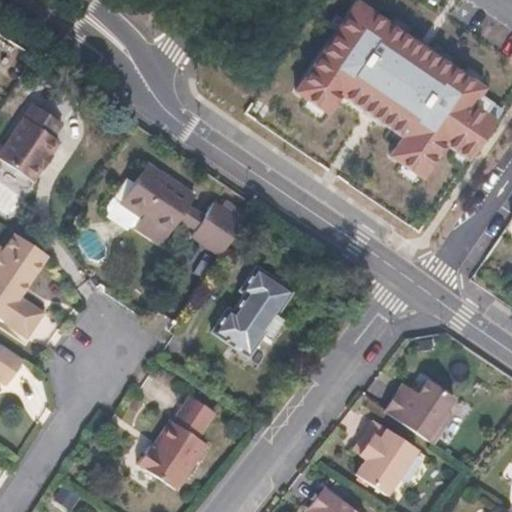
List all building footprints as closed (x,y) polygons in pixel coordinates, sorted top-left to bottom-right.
[(472,162),(501,122),(478,107),(490,88),(360,0),(359,0),(297,92),(329,116),(344,100),(406,135),(391,159),(430,182),(451,148),(472,162)] [(60,121),(32,102),(0,149),(0,157),(31,179),(41,163),(49,151),(58,138),(52,135),(60,121)] [(53,153),(49,151),(41,163),(45,166),(53,153)] [(197,199),(149,166),(124,204),(146,220),(154,226),(149,234),(166,245),(182,221),(189,210),(197,199)] [(110,208),(113,215),(134,230),(139,229),(142,226),(146,220),(124,204),(116,199),(110,208)] [(219,205),(207,222),(200,233),(196,239),(224,258),(247,224),(219,205)] [(189,210),(182,221),(200,233),(207,222),(189,210)] [(0,322),(28,342),(45,316),(23,299),(50,259),(14,235),(5,249),(0,245),(0,322)] [(243,310),(236,306),(219,331),(256,356),(273,331),(279,336),(291,319),(284,315),(301,290),(264,264),(248,289),(254,293),(243,310)] [(0,344),(0,379),(1,378),(9,384),(26,359),(2,342),(0,344)] [(394,396),(380,417),(429,450),(448,421),(443,417),(450,406),(422,387),(413,401),(410,399),(407,405),(394,396)] [(398,390),(394,396),(407,405),(410,399),(398,390)] [(152,451),(149,449),(137,466),(177,493),(209,448),(199,441),(216,416),(192,399),(174,424),(171,423),(152,451)] [(356,449),(361,452),(356,460),(363,465),(353,479),(383,499),(413,455),(371,427),(356,449)] [(361,452),(356,449),(351,457),(356,460),(361,452)] [(78,495),(62,485),(54,497),(69,507),(78,495)] [(304,511),(343,511),(319,493),(304,511)]
